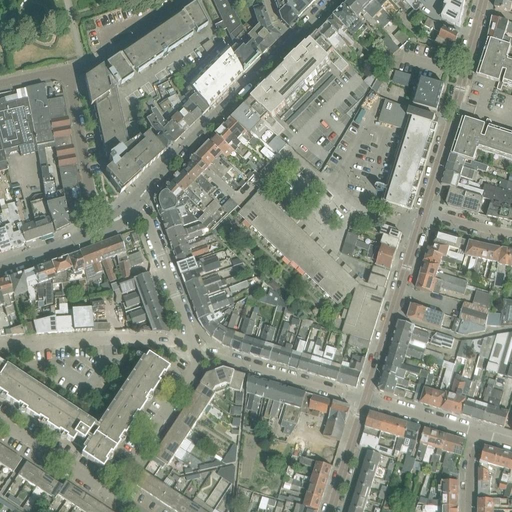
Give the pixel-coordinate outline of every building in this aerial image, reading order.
[(233,59),(242,75),(260,57),(247,37),(243,30),(241,26),(232,6),(229,0),(228,0),(213,0),(223,22),(215,25),(218,32),(226,29),(233,45),(228,50),(233,59)] [(273,0),(274,0),(281,21),(282,22),(288,29),(290,27),(297,19),(285,7),(285,6),(282,0),(273,0)] [(282,0),(285,6),(285,7),(297,19),(309,8),(300,0),(282,0)] [(316,0),(300,0),(309,8),(316,0)] [(366,11),(355,0),(350,0),(346,5),(358,18),(360,17),(363,20),(364,19),(374,29),(378,25),(365,11),(366,11)] [(372,0),(355,0),(366,11),(365,11),(378,25),(383,30),(393,20),(372,0)] [(391,0),(372,0),(393,20),(402,11),(401,10),(397,6),(391,0)] [(418,0),(404,0),(416,12),(423,5),(418,0)] [(444,5),(444,6),(447,7),(451,9),(462,15),(462,16),(463,15),(462,15),(463,10),(464,10),(465,3),(464,3),(458,0),(447,0),(445,5),(444,5)] [(511,0),(496,0),(495,8),(510,12),(511,2),(511,0)] [(195,3),(182,12),(183,13),(197,32),(207,25),(208,25),(195,3)] [(346,5),(334,16),(348,30),(357,40),(367,30),(357,19),(358,18),(346,5)] [(442,17),(442,18),(460,28),(460,27),(461,23),(461,22),(462,15),(451,9),(447,7),(444,13),(442,17)] [(259,27),(274,42),(280,37),(270,27),(263,8),(254,11),(258,25),(259,27)] [(414,10),(408,16),(413,21),(419,15),(416,12),(414,10)] [(178,14),(153,32),(153,33),(167,53),(192,35),(179,15),(178,14)] [(334,16),(328,22),(334,28),(332,30),(343,41),(346,44),(350,48),(354,44),(344,34),(348,30),(334,16)] [(511,23),(493,18),(490,29),(504,33),(511,35),(511,23)] [(429,19),(425,26),(432,30),(432,29),(441,34),(436,44),(453,53),(459,33),(447,29),(432,21),(429,19)] [(328,22),(318,33),(331,46),(331,45),(335,49),(343,41),(332,30),(334,28),(328,22)] [(255,38),(267,50),(274,42),(259,27),(258,25),(251,33),(255,38)] [(246,28),(243,30),(247,37),(260,57),(267,50),(255,38),(251,33),(250,35),(246,28)] [(490,29),(488,39),(509,45),(511,46),(511,40),(503,37),(504,33),(490,29)] [(349,66),(334,51),(335,50),(331,45),(331,46),(318,33),(310,40),(309,41),(310,42),(310,43),(308,45),(307,44),(297,55),(296,54),(285,65),(286,66),(277,75),(276,75),(265,86),(266,86),(257,95),(256,95),(244,107),(257,119),(263,125),(268,129),(277,136),(278,137),(285,130),(273,118),(276,116),(281,121),(283,119),(285,116),(288,113),(291,110),(293,109),(295,107),(297,104),(299,102),(301,100),(303,98),(305,96),(307,94),(309,92),(313,89),(315,86),(317,84),(319,82),(321,80),(323,78),(325,76),(327,74),(330,72),(332,70),(328,66),(331,63),(341,73),(349,66)] [(149,35),(123,52),(124,53),(137,73),(163,56),(149,36),(149,35)] [(511,62),(508,61),(509,58),(508,58),(511,46),(509,45),(488,39),(477,75),(499,83),(498,86),(497,90),(501,91),(503,85),(511,87),(511,133),(506,131),(506,130),(502,128),(502,130),(494,127),(495,126),(491,125),(492,122),(491,122),(491,121),(487,120),(485,125),(463,118),(451,156),(466,161),(473,163),(477,151),(479,151),(480,149),(511,160),(511,62)] [(208,109),(241,76),(242,75),(233,59),(228,50),(223,42),(223,41),(184,80),(188,86),(189,87),(196,96),(208,109)] [(213,41),(204,44),(206,51),(216,48),(213,41)] [(392,56),(400,49),(392,41),(385,48),(392,56)] [(384,51),(378,60),(385,68),(392,56),(384,51)] [(106,64),(111,71),(118,81),(115,83),(117,86),(120,84),(120,85),(121,85),(121,84),(133,76),(120,56),(119,55),(106,64)] [(380,66),(375,71),(381,75),(385,68),(378,60),(376,63),(380,66)] [(90,107),(91,106),(94,104),(106,159),(126,145),(114,89),(109,92),(103,66),(84,79),(90,107)] [(365,81),(364,82),(371,89),(372,89),(372,90),(372,89),(378,79),(381,75),(375,71),(365,81)] [(396,71),(394,78),(410,82),(412,76),(396,71)] [(175,79),(174,80),(177,85),(184,96),(189,103),(201,116),(208,109),(196,96),(189,87),(188,86),(184,80),(182,77),(182,76),(181,76),(175,79)] [(421,79),(414,105),(437,111),(444,85),(440,84),(421,79)] [(46,101),(47,100),(43,84),(31,87),(32,93),(27,94),(27,99),(38,152),(41,168),(42,174),(43,181),(49,180),(47,167),(44,149),(55,147),(46,101)] [(175,114),(189,129),(195,123),(181,107),(176,96),(174,93),(173,89),(168,91),(171,98),(167,100),(172,106),(171,107),(176,114),(175,114)] [(195,123),(201,116),(189,103),(184,96),(181,98),(179,94),(176,96),(181,107),(195,123)] [(49,180),(43,181),(45,200),(46,204),(50,218),(51,219),(55,233),(68,227),(69,226),(73,224),(75,223),(89,214),(80,199),(76,174),(77,174),(76,174),(77,174),(76,165),(75,165),(71,145),(72,145),(70,136),(70,137),(66,117),(67,117),(63,98),(47,100),(46,101),(55,147),(63,190),(62,190),(56,192),(54,179),(49,180)] [(147,99),(146,99),(150,111),(155,109),(151,99),(150,98),(147,99)] [(1,100),(0,100),(0,161),(5,160),(3,152),(18,148),(19,152),(20,156),(38,152),(27,99),(5,104),(4,99),(1,100)] [(183,134),(189,129),(175,114),(176,114),(171,107),(172,106),(167,100),(166,99),(163,101),(158,105),(163,113),(166,111),(172,119),(170,121),(171,122),(183,134)] [(403,130),(386,187),(381,201),(412,211),(438,125),(434,124),(436,117),(385,100),(379,122),(403,130)] [(244,107),(233,119),(252,137),(254,134),(260,139),(269,129),(257,120),(244,107)] [(151,111),(152,116),(159,127),(174,143),(181,136),(183,134),(171,122),(166,127),(163,124),(164,122),(156,110),(151,111)] [(165,152),(174,143),(159,127),(152,116),(146,120),(151,129),(147,133),(148,134),(164,152),(165,152)] [(232,119),(224,127),(238,141),(244,146),(247,142),(254,148),(259,142),(252,137),(233,119),(232,120),(232,119)] [(218,134),(217,135),(230,147),(234,151),(243,159),(250,151),(244,146),(238,141),(224,127),(218,134)] [(164,152),(148,134),(105,172),(113,181),(112,182),(110,180),(109,181),(120,195),(141,176),(140,175),(140,176),(139,175),(164,152)] [(234,151),(230,147),(217,135),(209,142),(222,154),(227,158),(234,151)] [(277,136),(268,146),(278,154),(287,145),(278,137),(277,136)] [(209,142),(203,149),(228,173),(230,171),(232,168),(222,159),(221,160),(219,158),(222,154),(209,142)] [(272,161),(277,156),(266,147),(262,151),(272,161)] [(195,157),(193,159),(207,171),(209,169),(209,168),(212,165),(213,166),(213,167),(224,177),(227,174),(228,173),(203,149),(195,157)] [(473,163),(466,161),(451,156),(448,164),(475,173),(476,170),(487,173),(488,168),(473,163)] [(193,159),(182,170),(196,183),(202,177),(204,174),(207,171),(193,159)] [(250,161),(247,164),(254,170),(257,167),(250,161)] [(20,170),(35,170),(35,162),(20,162),(20,170)] [(448,164),(445,172),(460,177),(473,181),(475,173),(448,164)] [(199,208),(205,214),(199,221),(202,224),(204,225),(222,208),(210,197),(211,196),(210,196),(209,197),(196,183),(182,170),(171,181),(199,208)] [(492,201),(511,207),(511,194),(507,193),(485,186),(483,192),(477,190),(470,188),(458,184),(460,177),(445,172),(441,185),(451,188),(467,193),(474,195),(483,198),(492,201)] [(216,190),(202,177),(196,183),(209,197),(210,196),(211,196),(216,190)] [(171,181),(165,188),(185,207),(186,206),(192,211),(195,208),(197,210),(199,208),(171,181)] [(161,216),(184,208),(185,207),(165,188),(156,197),(155,201),(161,216)] [(467,193),(451,188),(446,203),(448,206),(462,210),(467,193)] [(0,189),(0,203),(2,210),(4,222),(3,223),(12,250),(23,246),(23,244),(24,243),(20,230),(22,229),(16,209),(15,203),(5,206),(2,193),(0,189)] [(21,190),(13,192),(15,203),(21,202),(24,202),(21,190)] [(342,332),(351,335),(371,341),(374,332),(376,324),(379,315),(382,307),(384,298),(380,297),(383,289),(385,290),(390,271),(376,266),(375,267),(374,267),(368,284),(365,283),(363,281),(358,277),(355,280),(355,281),(355,280),(352,277),(349,274),(352,271),(351,270),(349,268),(345,264),(342,268),(341,267),(339,265),(336,262),(339,258),(338,257),(336,255),(332,252),(329,256),(328,255),(326,253),(322,249),(326,246),(324,245),(323,243),(319,240),(316,243),(314,242),(313,240),(309,237),(313,233),(311,232),(310,230),(306,227),(303,231),(301,229),(300,228),(296,225),(300,221),(298,219),(297,218),(295,217),(293,215),(290,218),(287,216),(287,215),(283,212),(287,209),(284,206),(280,202),(277,206),(274,203),(270,200),(274,196),(271,193),(267,190),(264,194),(260,190),(242,210),(239,213),(245,220),(252,226),(258,232),(259,232),(265,238),(266,239),(271,244),(272,245),(278,251),(279,252),(284,257),(286,258),(291,263),(293,262),(294,263),(299,268),(301,269),(305,274),(308,276),(312,280),(314,282),(318,286),(321,289),(325,292),(328,295),(331,299),(334,302),(339,306),(353,291),(355,292),(353,298),(350,306),(349,311),(344,309),(343,313),(341,318),(346,319),(344,323),(342,332)] [(467,193),(462,210),(478,215),(483,198),(474,195),(467,193)] [(231,199),(222,208),(204,225),(208,229),(209,230),(212,233),(227,217),(238,206),(231,199)] [(22,208),(16,209),(22,229),(20,230),(24,243),(30,241),(35,240),(40,238),(44,237),(54,234),(49,220),(51,219),(50,218),(46,204),(45,200),(30,203),(35,223),(30,224),(29,221),(27,214),(24,214),(23,211),(22,208)] [(487,217),(509,222),(511,211),(511,207),(492,201),(487,217)] [(182,226),(197,221),(184,208),(161,216),(166,232),(182,226)] [(0,253),(12,250),(3,223),(4,222),(2,210),(0,210),(0,253)] [(212,233),(214,235),(216,237),(232,222),(227,217),(212,233)] [(182,226),(166,232),(170,243),(202,231),(208,229),(204,225),(202,224),(184,230),(182,226)] [(384,236),(400,242),(402,235),(396,233),(397,230),(383,225),(380,235),(384,236)] [(208,229),(170,243),(173,250),(196,242),(195,239),(203,235),(209,230),(208,229)] [(348,232),(345,242),(352,245),(355,246),(357,241),(359,236),(348,232)] [(466,247),(468,241),(440,233),(437,234),(434,243),(450,247),(459,250),(460,245),(466,247)] [(120,236),(106,241),(112,258),(117,256),(118,261),(122,281),(130,278),(128,269),(143,263),(140,252),(127,257),(125,253),(126,253),(120,236)] [(384,236),(381,244),(382,245),(397,250),(400,242),(384,236)] [(204,238),(196,242),(173,250),(176,257),(191,252),(190,250),(206,244),(204,238)] [(106,241),(98,244),(103,261),(102,261),(106,272),(113,270),(109,259),(112,258),(106,241)] [(345,242),(342,253),(349,256),(352,245),(345,242)] [(473,274),(481,244),(470,242),(466,256),(471,257),(467,272),(473,274)] [(429,248),(428,251),(457,260),(462,261),(465,252),(459,250),(458,254),(448,252),(450,247),(434,243),(432,249),(429,248)] [(96,263),(100,262),(102,261),(103,261),(98,244),(90,247),(96,263)] [(481,244),(473,274),(479,275),(483,260),(488,262),(491,247),(481,244)] [(394,259),(397,250),(382,245),(381,249),(371,246),(369,251),(394,259)] [(207,246),(191,252),(176,257),(179,266),(194,260),(193,257),(209,251),(207,246)] [(84,267),(86,281),(103,275),(102,272),(103,271),(100,262),(96,263),(90,247),(79,251),(80,253),(84,268),(84,267)] [(491,247),(488,262),(493,263),(491,272),(488,280),(496,282),(501,249),(491,247)] [(496,282),(495,287),(502,288),(505,274),(504,274),(505,266),(509,267),(511,251),(511,250),(501,249),(496,282)] [(377,261),(376,266),(390,271),(394,259),(369,251),(367,258),(377,261)] [(457,260),(428,251),(425,262),(440,266),(442,262),(455,266),(456,264),(457,260)] [(72,269),(67,271),(68,282),(79,280),(80,290),(87,289),(86,281),(84,267),(84,268),(80,253),(68,257),(72,269)] [(67,257),(51,263),(56,275),(53,284),(53,285),(61,284),(62,294),(61,294),(61,293),(56,293),(55,297),(70,295),(69,290),(68,282),(67,271),(72,269),(68,257),(67,257)] [(194,260),(179,266),(179,267),(183,276),(220,263),(218,257),(204,262),(203,259),(195,262),(194,260)] [(440,266),(425,262),(420,275),(447,283),(466,290),(468,282),(449,277),(437,273),(440,266)] [(53,304),(53,284),(56,275),(51,263),(42,266),(41,266),(47,281),(45,282),(45,298),(46,306),(53,304)] [(220,263),(183,276),(186,284),(201,278),(200,276),(222,268),(220,263)] [(244,265),(238,268),(240,275),(246,273),(244,265)] [(34,269),(32,270),(38,285),(36,285),(38,302),(38,308),(44,307),(44,299),(45,298),(45,282),(47,281),(41,266),(38,268),(37,267),(34,268),(34,269)] [(29,271),(23,273),(31,311),(36,310),(35,304),(36,304),(36,303),(38,302),(36,285),(38,285),(32,270),(30,269),(29,271)] [(113,270),(106,272),(110,282),(116,280),(113,270)] [(8,278),(13,295),(14,300),(21,298),(26,312),(28,312),(29,313),(31,312),(31,311),(23,273),(14,276),(13,276),(12,276),(11,276),(10,277),(10,278),(8,278)] [(122,281),(111,285),(114,292),(120,290),(122,294),(136,289),(152,283),(149,273),(133,279),(132,277),(130,278),(122,281)] [(447,283),(420,275),(416,289),(438,295),(440,288),(464,295),(466,290),(447,283)] [(186,284),(189,293),(221,282),(219,276),(202,282),(201,278),(186,284)] [(0,293),(6,317),(7,317),(7,320),(10,330),(16,329),(12,315),(14,315),(11,303),(15,302),(14,300),(13,295),(8,278),(2,280),(2,279),(0,279),(0,293)] [(189,293),(192,302),(208,296),(220,292),(219,288),(222,287),(226,286),(224,281),(221,282),(189,293)] [(246,281),(229,288),(232,294),(248,287),(246,281)] [(267,285),(270,289),(276,294),(281,290),(272,281),(267,285)] [(155,291),(152,283),(136,289),(137,292),(123,298),(125,303),(155,291)] [(268,296),(266,304),(277,308),(277,306),(280,298),(276,294),(270,289),(268,296)] [(141,303),(142,306),(158,300),(155,291),(125,303),(127,308),(141,303)] [(248,298),(247,301),(256,303),(259,292),(248,298)] [(0,336),(12,336),(10,330),(7,320),(7,317),(6,317),(0,293),(0,336)] [(480,307),(480,308),(489,310),(492,296),(484,294),(480,307)] [(210,301),(208,296),(192,302),(196,312),(228,301),(226,295),(210,301)] [(67,298),(63,299),(65,333),(73,332),(73,318),(72,311),(68,311),(67,298)] [(59,311),(55,311),(56,333),(65,333),(63,299),(58,299),(59,311)] [(130,316),(126,317),(127,321),(131,320),(162,309),(158,300),(142,306),(143,309),(129,315),(130,316)] [(511,301),(504,300),(502,315),(500,327),(511,326),(511,301)] [(196,312),(199,321),(215,315),(213,312),(230,306),(228,301),(196,312)] [(463,321),(458,334),(463,336),(485,332),(486,327),(489,314),(489,310),(480,308),(480,307),(473,305),(464,303),(459,320),(463,321)] [(227,309),(230,309),(232,311),(234,312),(234,311),(237,304),(227,309)] [(286,308),(284,313),(293,316),(295,312),(287,305),(286,308)] [(441,329),(446,315),(412,305),(408,318),(441,329)] [(51,318),(44,320),(45,327),(46,326),(47,333),(47,334),(56,333),(55,311),(55,306),(50,307),(51,318)] [(72,311),(73,318),(73,332),(93,331),(92,317),(91,309),(72,310),(72,311)] [(147,320),(148,323),(165,317),(162,309),(131,320),(133,325),(147,320)] [(36,310),(31,311),(31,312),(33,322),(36,334),(44,334),(47,334),(47,333),(46,326),(45,327),(44,320),(38,321),(36,312),(36,310)] [(230,324),(222,346),(231,349),(236,333),(233,333),(239,316),(237,316),(238,312),(234,311),(234,312),(232,317),(230,324)] [(215,315),(199,321),(204,329),(216,322),(216,321),(223,317),(220,312),(215,315)] [(489,314),(486,327),(500,327),(502,315),(489,314)] [(150,326),(143,329),(143,330),(152,332),(169,334),(170,332),(168,326),(165,317),(148,323),(150,326)] [(216,322),(204,329),(205,331),(212,339),(213,339),(214,340),(221,328),(221,327),(218,325),(223,321),(224,319),(223,317),(216,321),(216,322)] [(236,333),(231,349),(240,353),(250,321),(251,320),(246,318),(241,335),(236,333)] [(455,319),(451,332),(458,334),(463,321),(459,320),(455,319)] [(311,328),(312,324),(312,323),(303,320),(301,326),(311,329),(311,328)] [(250,321),(240,353),(250,356),(255,340),(250,339),(251,337),(255,323),(250,321)] [(29,335),(36,334),(33,322),(26,324),(29,335)] [(399,322),(396,329),(429,339),(430,335),(414,330),(415,327),(406,324),(399,322)] [(221,328),(214,340),(222,346),(230,324),(226,323),(223,328),(222,328),(221,328)] [(255,340),(250,356),(252,356),(261,359),(271,327),(266,325),(261,342),(257,341),(255,340)] [(12,336),(24,335),(21,327),(16,329),(10,330),(12,336)] [(271,327),(261,359),(270,362),(274,346),(271,345),(276,328),(271,327)] [(274,346),(270,362),(278,364),(287,333),(288,331),(283,329),(278,347),(274,346)] [(396,329),(392,344),(422,354),(443,360),(444,356),(431,352),(425,350),(409,345),(411,339),(427,344),(429,339),(396,329)] [(287,333),(278,364),(289,367),(293,352),(291,352),(293,347),(289,346),(292,335),(287,333)] [(511,333),(510,334),(498,375),(511,379),(511,333)] [(432,338),(430,344),(441,347),(442,346),(451,349),(454,339),(437,334),(432,338)] [(490,360),(486,371),(498,375),(510,334),(509,334),(499,335),(497,335),(497,336),(490,360)] [(351,336),(348,345),(368,351),(371,342),(351,336)] [(480,354),(476,368),(482,370),(485,359),(490,360),(497,336),(484,339),(480,354)] [(473,341),(470,351),(480,354),(484,339),(473,341)] [(298,370),(303,355),(306,344),(297,341),(293,352),(289,367),(298,370)] [(462,341),(457,357),(467,360),(470,351),(473,341),(462,341)] [(303,355),(298,370),(307,373),(315,346),(316,344),(311,342),(307,356),(303,355)] [(392,344),(388,354),(405,360),(406,356),(420,360),(422,354),(392,344)] [(307,373),(318,376),(323,361),(321,360),(323,353),(318,352),(320,348),(315,346),(307,373)] [(323,361),(318,376),(328,379),(336,350),(327,347),(323,361)] [(336,350),(328,379),(337,382),(341,367),(344,358),(340,357),(342,348),(337,347),(336,350)] [(163,373),(165,375),(169,368),(148,354),(88,445),(83,442),(93,427),(0,365),(0,393),(6,397),(5,399),(17,407),(19,406),(26,410),(25,412),(38,421),(39,419),(47,424),(45,426),(58,434),(59,432),(67,437),(65,439),(72,443),(84,451),(81,455),(102,469),(109,459),(108,457),(110,454),(112,455),(120,442),(118,441),(123,434),(125,435),(134,422),(132,421),(137,413),(138,415),(147,402),(145,401),(150,393),(152,395),(160,382),(158,381),(163,373)] [(388,354),(385,365),(410,373),(419,377),(421,377),(427,379),(428,376),(429,372),(418,369),(419,364),(412,362),(410,367),(406,365),(403,364),(405,360),(388,354)] [(365,359),(354,355),(350,369),(341,367),(337,382),(336,382),(356,388),(365,359)] [(442,367),(442,369),(447,370),(452,372),(454,365),(443,362),(442,367)] [(385,365),(382,374),(407,382),(410,373),(385,365)] [(223,391),(230,388),(234,372),(224,369),(216,372),(223,391)] [(207,375),(201,384),(216,394),(216,393),(223,391),(216,372),(207,375)] [(246,375),(234,372),(230,388),(230,389),(241,392),(246,375)] [(382,374),(380,382),(396,387),(397,385),(408,388),(410,383),(407,382),(382,374)] [(446,394),(441,410),(451,413),(462,379),(463,376),(457,375),(456,378),(451,395),(446,394)] [(255,396),(260,380),(249,376),(247,393),(250,394),(247,410),(251,411),(255,396)] [(420,403),(423,404),(429,406),(431,407),(433,399),(432,399),(434,391),(430,390),(434,377),(428,376),(427,379),(425,387),(420,403)] [(472,382),(462,416),(473,419),(477,403),(472,402),(478,383),(479,377),(474,376),(472,382)] [(425,387),(427,379),(421,377),(418,385),(423,387),(425,387)] [(433,399),(431,407),(441,410),(446,394),(449,382),(450,380),(444,378),(444,380),(440,393),(436,392),(434,391),(432,399),(433,399)] [(462,379),(451,413),(462,416),(472,382),(462,379)] [(477,403),(473,419),(483,422),(493,389),(495,381),(489,379),(488,385),(489,385),(483,405),(477,403)] [(263,398),(264,399),(269,382),(260,380),(255,396),(251,411),(250,418),(255,419),(257,413),(261,397),(263,398)] [(265,415),(264,418),(269,420),(270,417),(279,385),(270,382),(269,382),(264,399),(265,399),(270,400),(265,415)] [(396,387),(380,382),(378,388),(379,391),(405,399),(406,393),(395,390),(396,387)] [(201,384),(196,393),(210,403),(216,394),(201,384)] [(279,385),(270,417),(275,418),(280,403),(284,405),(289,388),(279,385)] [(287,405),(281,427),(286,428),(284,435),(290,437),(297,425),(301,413),(300,413),(306,393),(289,388),(284,405),(287,405)] [(493,389),(483,422),(499,427),(504,429),(509,414),(503,412),(498,411),(504,393),(493,389)] [(196,393),(190,402),(204,412),(210,403),(196,393)] [(351,407),(306,393),(300,413),(301,413),(319,418),(320,412),(330,415),(323,437),(340,442),(351,407)] [(190,402),(184,411),(198,421),(204,412),(190,402)] [(184,411),(178,420),(192,430),(198,421),(184,411)] [(366,424),(360,446),(369,449),(376,451),(377,446),(380,438),(386,417),(370,413),(366,424)] [(389,432),(393,419),(386,417),(380,438),(387,440),(389,432)] [(394,442),(396,434),(400,421),(393,419),(389,432),(387,440),(394,442)] [(178,420),(172,429),(186,439),(192,430),(178,420)] [(409,424),(400,421),(396,434),(400,435),(396,448),(401,450),(405,437),(409,424)] [(420,429),(421,428),(409,424),(405,437),(411,439),(404,463),(401,472),(409,474),(411,475),(412,469),(413,466),(415,462),(416,458),(414,458),(410,457),(415,449),(417,441),(420,429)] [(172,429),(166,438),(186,452),(192,443),(186,439),(172,429)] [(424,458),(432,431),(425,429),(424,430),(418,451),(422,452),(420,457),(424,458)] [(433,455),(435,448),(440,433),(432,431),(424,458),(423,461),(428,463),(431,455),(433,455)] [(443,450),(448,435),(440,433),(435,448),(433,455),(431,462),(434,463),(433,467),(432,467),(431,471),(436,473),(443,450)] [(457,438),(448,435),(443,450),(447,451),(444,463),(443,467),(444,467),(441,475),(447,477),(449,465),(457,438)] [(166,438),(160,447),(174,457),(181,461),(187,452),(186,452),(166,438)] [(456,455),(462,457),(466,441),(457,438),(449,465),(447,477),(447,480),(459,480),(459,474),(452,473),(456,455)] [(234,444),(228,453),(237,458),(238,446),(234,444)] [(376,451),(390,456),(392,450),(377,446),(376,451)] [(160,447),(154,457),(165,465),(168,466),(174,457),(160,447)] [(495,465),(499,451),(487,447),(485,449),(479,469),(478,498),(497,498),(497,493),(490,493),(490,482),(491,479),(489,479),(489,471),(487,471),(489,465),(487,464),(487,463),(495,465)] [(13,454),(4,448),(0,453),(0,464),(4,467),(13,454)] [(381,455),(368,451),(365,461),(378,465),(381,455)] [(506,490),(508,482),(511,466),(511,454),(499,451),(495,465),(505,468),(499,488),(506,490)] [(222,462),(227,465),(236,463),(237,458),(228,453),(222,462)] [(4,467),(13,473),(22,460),(13,454),(4,467)] [(154,457),(152,460),(163,468),(165,465),(154,457)] [(300,461),(300,464),(315,469),(313,475),(328,479),(332,467),(301,458),(300,461)] [(213,464),(206,465),(207,470),(222,466),(221,462),(218,459),(213,464)] [(362,473),(374,477),(378,465),(365,461),(362,473)] [(422,464),(415,462),(413,466),(412,469),(420,471),(422,464)] [(35,469),(26,463),(17,476),(26,482),(35,469)] [(230,466),(223,478),(234,485),(236,467),(234,465),(230,466)] [(222,468),(218,475),(223,478),(230,466),(222,468)] [(511,489),(511,466),(508,482),(506,490),(503,498),(509,498),(511,489)] [(35,488),(44,475),(35,469),(26,482),(35,488)] [(389,481),(392,470),(388,469),(384,480),(389,481)] [(145,491),(154,478),(144,471),(135,485),(145,491)] [(362,473),(358,484),(371,488),(374,477),(362,473)] [(298,477),(297,480),(325,489),(328,479),(313,475),(312,479),(296,474),(296,476),(298,477)] [(53,481),(44,475),(35,488),(44,494),(53,481)] [(145,491),(154,498),(163,484),(154,478),(145,491)] [(294,480),(293,485),(308,490),(307,495),(322,500),(325,489),(297,480),(294,480)] [(53,500),(56,496),(62,487),(53,481),(44,494),(53,500)] [(65,482),(62,487),(56,496),(65,502),(74,488),(65,482)] [(441,494),(441,495),(451,496),(451,494),(458,494),(459,482),(442,482),(441,494)] [(164,504),(173,490),(163,484),(154,498),(164,504)] [(358,484),(355,495),(367,499),(371,488),(358,484)] [(238,487),(237,493),(246,496),(247,490),(238,487)] [(84,494),(74,488),(65,502),(75,508),(84,494)] [(164,504),(174,510),(182,497),(173,490),(164,504)] [(75,508),(81,511),(84,511),(93,500),(84,494),(75,508)] [(429,500),(427,506),(435,506),(458,506),(458,496),(458,494),(451,494),(451,496),(441,495),(441,501),(435,501),(429,500)] [(278,500),(287,502),(318,511),(322,500),(307,495),(305,501),(290,496),(289,498),(280,495),(278,500)] [(355,495),(351,506),(364,510),(367,499),(355,495)] [(176,511),(186,511),(192,503),(182,497),(174,510),(176,511)] [(97,511),(102,506),(93,500),(84,511),(97,511)] [(275,508),(277,502),(269,500),(267,505),(275,508)] [(509,500),(478,500),(478,508),(494,509),(494,505),(495,505),(495,506),(509,506),(509,500)] [(278,502),(275,511),(280,511),(283,504),(278,502)] [(287,502),(285,508),(296,511),(295,511),(318,511),(287,502)]
